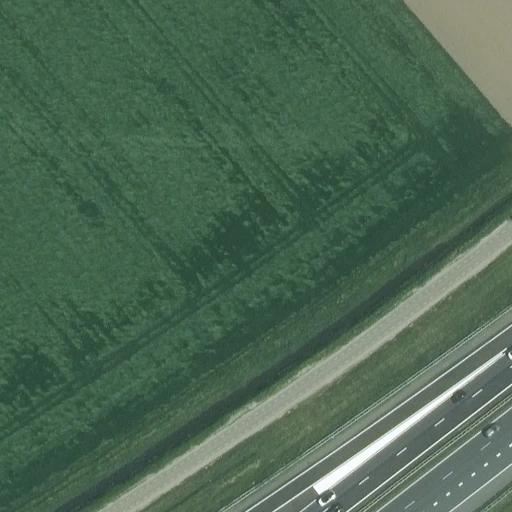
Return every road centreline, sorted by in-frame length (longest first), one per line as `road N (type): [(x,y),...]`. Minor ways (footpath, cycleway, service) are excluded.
road 1 (unclassified): [(102,511),(406,303),(511,215)]
road 2 (motorway): [(511,332),(257,511)]
road 3 (motorway): [(511,365),(322,511)]
road 4 (motorway): [(398,511),(511,423)]
